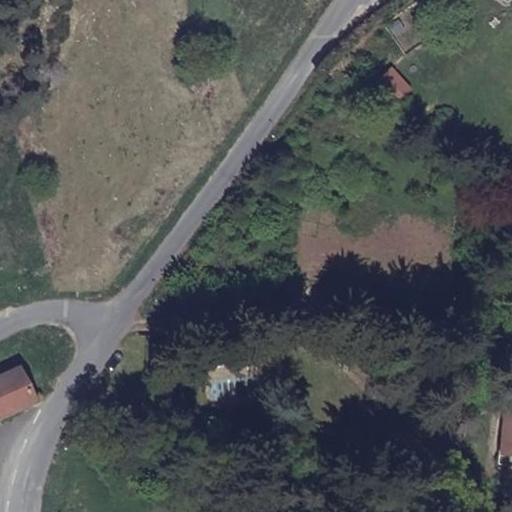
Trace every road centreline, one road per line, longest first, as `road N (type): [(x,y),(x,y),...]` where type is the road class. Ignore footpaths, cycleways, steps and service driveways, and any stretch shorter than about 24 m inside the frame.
road 1 (residential): [(350,0),(118,331)]
road 2 (track): [(511,349),(360,305),(118,331)]
road 3 (residential): [(118,331),(24,471),(15,511)]
road 4 (residential): [(118,331),(56,317),(0,333)]
